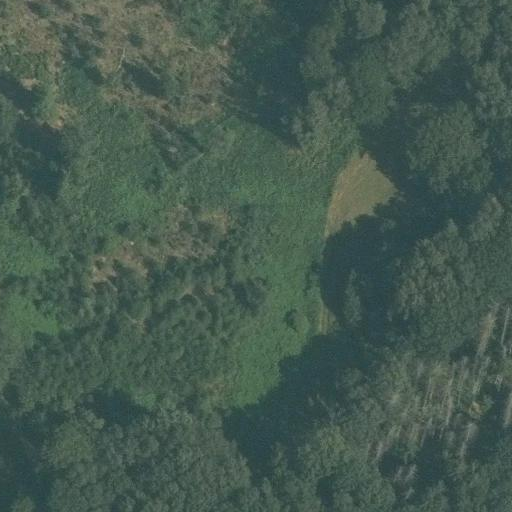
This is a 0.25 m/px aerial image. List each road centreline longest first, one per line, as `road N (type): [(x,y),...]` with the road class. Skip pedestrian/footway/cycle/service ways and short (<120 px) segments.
road 1 (track): [(322,511),(493,289)]
road 2 (track): [(268,511),(234,477),(181,450),(56,451),(22,437)]
